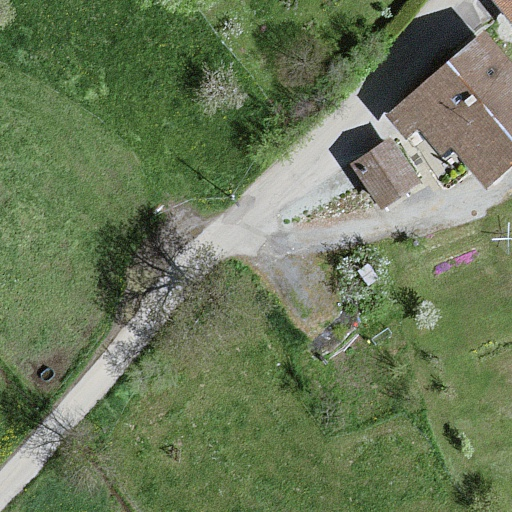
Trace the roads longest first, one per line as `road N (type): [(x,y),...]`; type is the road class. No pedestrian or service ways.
road 1 (unclassified): [(242,219),(0,491)]
road 2 (residential): [(242,219),(313,167),(456,0)]
